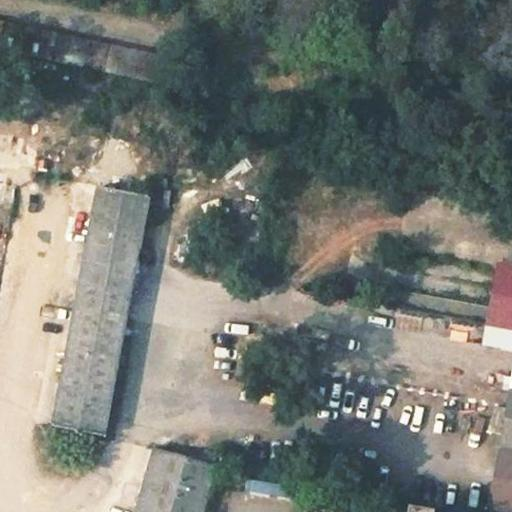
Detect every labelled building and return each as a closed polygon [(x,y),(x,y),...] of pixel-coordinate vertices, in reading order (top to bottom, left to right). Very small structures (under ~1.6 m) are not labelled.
[(0,22),(0,50),(154,84),(160,57),(0,22)] [(96,187),(51,426),(101,435),(146,197),(96,187)] [(511,269),(494,266),(484,324),(511,329),(511,269)] [(511,511),(511,382),(489,508),(511,511)] [(199,511),(212,468),(153,451),(135,511),(199,511)] [(249,479),(247,488),(283,495),(284,486),(249,479)] [(402,511),(403,507),(307,491),(302,511),(402,511)]
